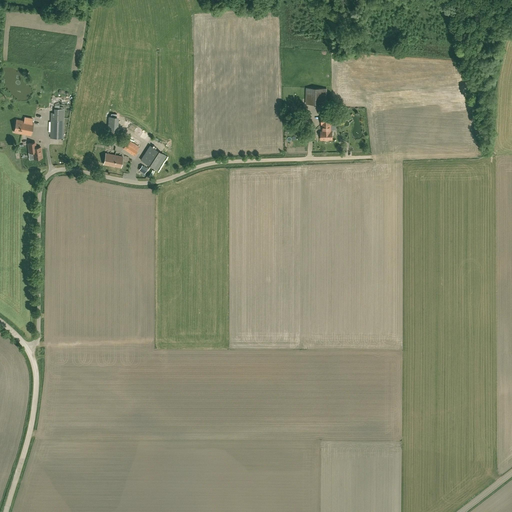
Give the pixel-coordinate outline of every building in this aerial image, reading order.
[(326,104),(327,88),(306,87),(305,104),(326,104)] [(0,109),(25,114),(26,109),(0,105),(0,109)] [(51,113),(51,121),(50,138),(63,138),(64,122),(64,109),(54,108),(54,113),(51,113)] [(302,128),(310,123),(304,115),(296,120),(302,128)] [(333,132),(332,132),(332,131),(331,131),(330,125),(335,125),(335,115),(321,115),(322,126),(323,126),(323,132),(321,132),(321,140),(325,139),(325,140),(325,141),(328,140),(328,139),(332,139),(332,135),(333,135),(333,132)] [(119,117),(109,117),(108,133),(118,133),(119,117)] [(33,123),(32,123),(16,120),(14,132),(31,135),(33,123)] [(129,140),(127,143),(137,150),(139,147),(129,140)] [(134,155),(137,150),(127,143),(123,148),(134,155)] [(154,168),(163,154),(150,145),(141,160),(154,168)] [(36,152),(33,152),(34,159),(42,158),(41,147),(35,148),(36,152)] [(104,164),(111,165),(114,166),(114,165),(121,167),(123,157),(106,153),(104,164)] [(167,156),(163,154),(154,168),(158,170),(167,156)]
